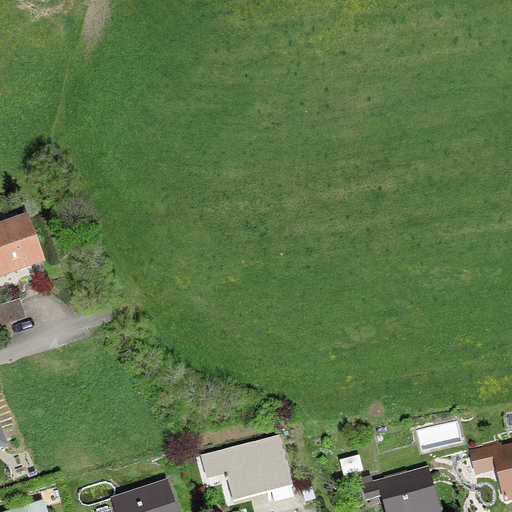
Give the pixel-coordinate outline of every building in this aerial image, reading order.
[(0,275),(44,260),(28,213),(0,222),(0,275)] [(26,317),(20,298),(1,303),(7,323),(26,317)] [(0,447),(9,444),(0,417),(0,447)] [(290,485),(277,436),(201,456),(206,477),(226,472),(233,500),(290,485)] [(511,443),(502,446),(501,442),(469,450),(475,475),(497,469),(505,501),(511,499),(511,443)] [(441,511),(429,466),(358,485),(363,502),(381,496),(385,511),(441,511)] [(177,511),(167,481),(113,499),(117,511),(177,511)] [(48,511),(44,499),(3,511),(48,511)]
